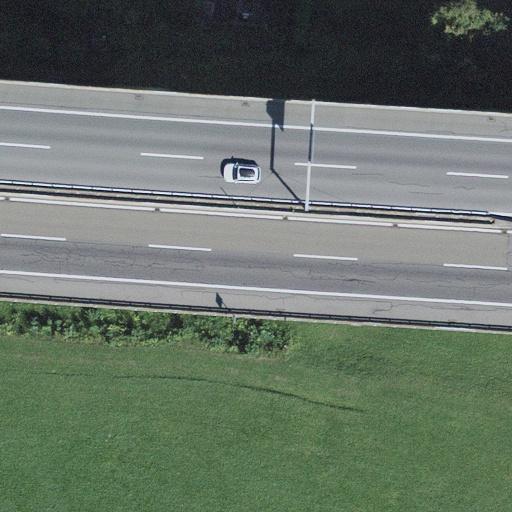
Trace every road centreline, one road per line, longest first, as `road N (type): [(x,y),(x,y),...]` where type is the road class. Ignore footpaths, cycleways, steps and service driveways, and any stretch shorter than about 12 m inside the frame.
road 1 (motorway): [(0,235),(511,269)]
road 2 (motorway): [(511,177),(0,144)]
